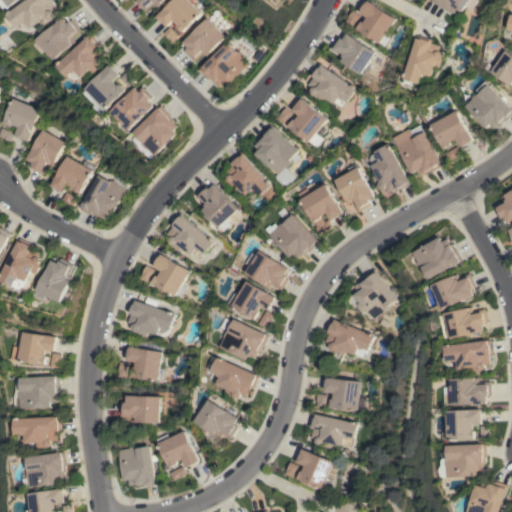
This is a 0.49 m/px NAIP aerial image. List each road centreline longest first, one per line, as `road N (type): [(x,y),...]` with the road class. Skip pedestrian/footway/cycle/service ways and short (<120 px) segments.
road 1 (residential): [(101,511),(84,374),(113,258),(289,56),(321,0)]
road 2 (residential): [(158,511),(226,488),(251,462),(285,396),(300,311),(319,281),(511,153)]
road 3 (residential): [(222,131),(96,0)]
road 4 (residential): [(113,258),(27,213),(0,189)]
